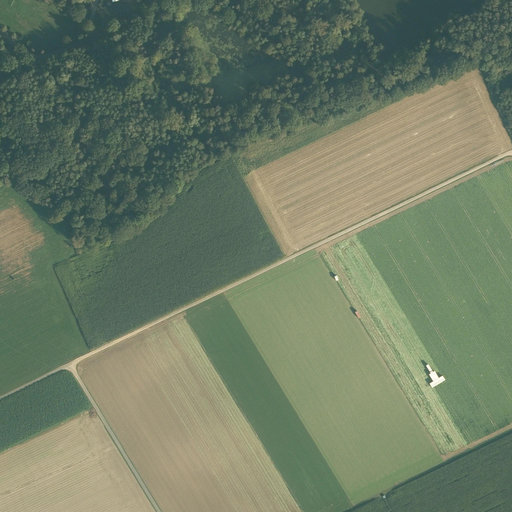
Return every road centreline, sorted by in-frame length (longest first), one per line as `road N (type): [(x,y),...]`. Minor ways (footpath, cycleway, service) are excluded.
road 1 (track): [(0,397),(511,152)]
road 2 (track): [(511,431),(343,511)]
road 3 (track): [(69,364),(159,511)]
